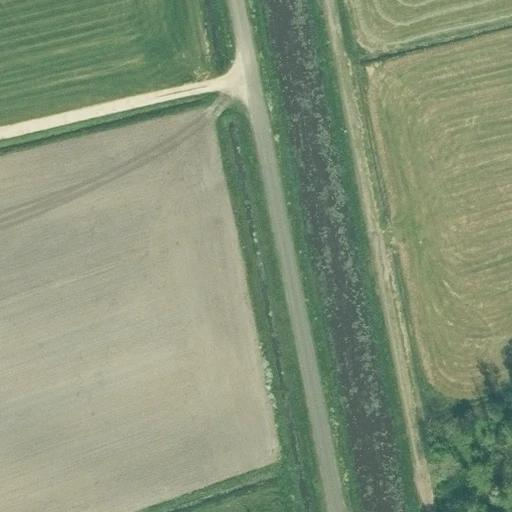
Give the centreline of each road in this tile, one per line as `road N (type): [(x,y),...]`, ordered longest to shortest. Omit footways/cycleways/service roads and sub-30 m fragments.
road 1 (track): [(425,511),(320,0)]
road 2 (unclassified): [(336,511),(235,0)]
